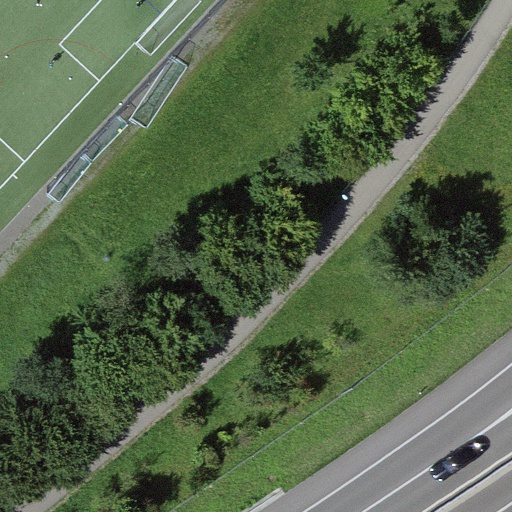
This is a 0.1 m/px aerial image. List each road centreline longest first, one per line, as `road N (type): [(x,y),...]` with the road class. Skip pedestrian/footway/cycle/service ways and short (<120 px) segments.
road 1 (motorway): [(511,389),(350,511)]
road 2 (motorway): [(511,439),(389,511)]
